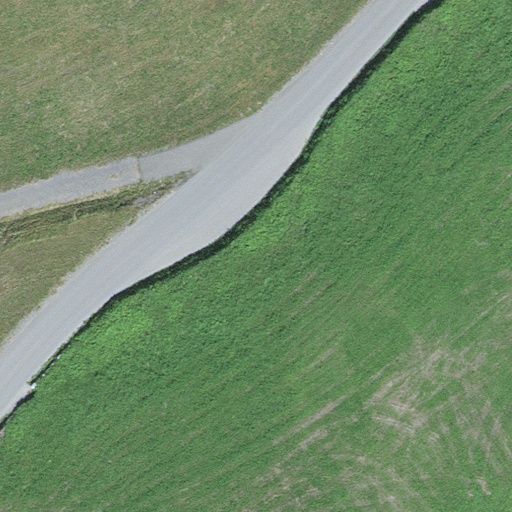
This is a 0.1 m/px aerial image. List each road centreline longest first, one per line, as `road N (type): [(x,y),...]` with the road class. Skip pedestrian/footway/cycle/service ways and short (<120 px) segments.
road 1 (track): [(391,0),(232,177),(23,346),(0,380)]
road 2 (track): [(253,153),(212,139),(0,212)]
